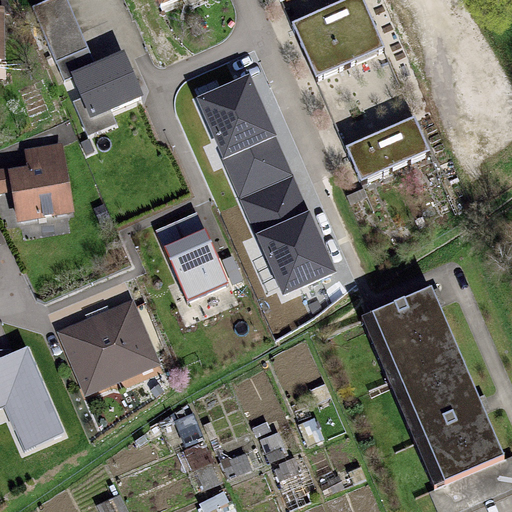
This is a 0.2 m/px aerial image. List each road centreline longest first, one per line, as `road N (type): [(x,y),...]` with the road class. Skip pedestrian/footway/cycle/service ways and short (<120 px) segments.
road 1 (residential): [(239,0),(348,257)]
road 2 (residential): [(454,283),(511,414)]
